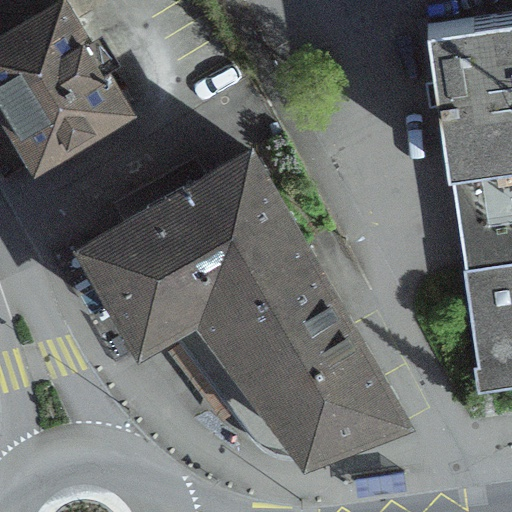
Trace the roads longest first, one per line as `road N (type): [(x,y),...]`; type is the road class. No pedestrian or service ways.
road 1 (residential): [(0,277),(59,451)]
road 2 (secondary): [(172,511),(144,469),(118,454),(59,451)]
